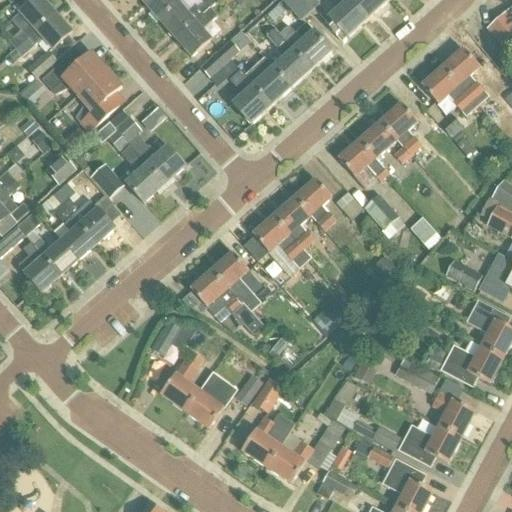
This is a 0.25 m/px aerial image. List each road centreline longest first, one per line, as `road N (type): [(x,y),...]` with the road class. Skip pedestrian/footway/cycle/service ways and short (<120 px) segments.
road 1 (residential): [(249,186),(453,0)]
road 2 (residential): [(41,364),(249,186)]
road 3 (residential): [(250,511),(84,408),(41,364)]
road 4 (residential): [(249,186),(81,0)]
